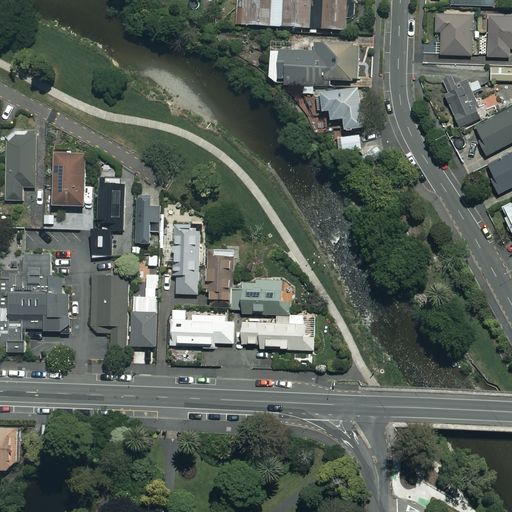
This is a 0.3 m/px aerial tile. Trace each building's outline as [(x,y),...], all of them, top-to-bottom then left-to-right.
[(347,32),(348,0),(236,0),(236,27),(347,32)] [(493,0),(450,0),(450,7),(494,9),(493,0)] [(471,17),(435,18),(436,35),(440,35),(441,57),(471,57),(471,17)] [(511,19),(488,19),(488,59),(509,59),(510,51),(511,50),(511,19)] [(270,87),(357,87),(357,46),(312,46),(312,53),(270,53),(270,87)] [(511,67),(490,67),(490,83),(511,82),(511,67)] [(451,79),(439,84),(459,130),(482,120),(466,82),(454,87),(451,79)] [(361,90),(303,90),(303,102),(317,102),(317,114),(329,114),(329,123),(343,124),(343,133),(361,133),(361,90)] [(511,109),(474,128),(481,142),(478,143),(486,158),(511,144),(511,109)] [(9,140),(9,144),(8,202),(26,203),(26,189),(38,189),(40,135),(38,135),(38,133),(17,132),(9,140)] [(358,137),(338,139),(340,157),(360,155),(358,137)] [(51,152),(51,206),(85,206),(85,152),(51,152)] [(511,188),(511,156),(487,169),(493,180),(489,182),(497,196),(511,188)] [(97,221),(120,222),(120,178),(97,177),(97,221)] [(134,244),(153,244),(154,195),(134,195),(134,244)] [(511,205),(503,210),(506,217),(502,219),(511,238),(511,205)] [(56,213),(45,213),(45,226),(56,226),(56,213)] [(171,292),(195,292),(195,227),(171,227),(171,292)] [(95,260),(114,258),(118,235),(99,235),(95,260)] [(201,249),(201,292),(226,292),(226,249),(201,249)] [(51,278),(51,258),(23,258),(23,276),(0,275),(0,356),(24,356),(25,335),(68,335),(68,278),(51,278)] [(92,316),(92,326),(99,333),(113,333),(112,353),(128,353),(129,280),(115,275),(93,275),(94,285),(90,285),(90,290),(92,290),(93,299),(90,299),(90,304),(92,304),(93,311),(89,311),(90,316),(92,316)] [(232,310),(282,310),(282,283),(232,283),(232,310)] [(131,347),(153,347),(153,308),(131,308),(131,347)] [(168,343),(230,343),(230,317),(169,317),(168,343)] [(239,318),(239,344),(310,344),(310,318),(239,318)] [(80,427),(67,426),(67,435),(80,435),(80,427)] [(0,469),(17,470),(19,429),(0,427),(0,469)]
